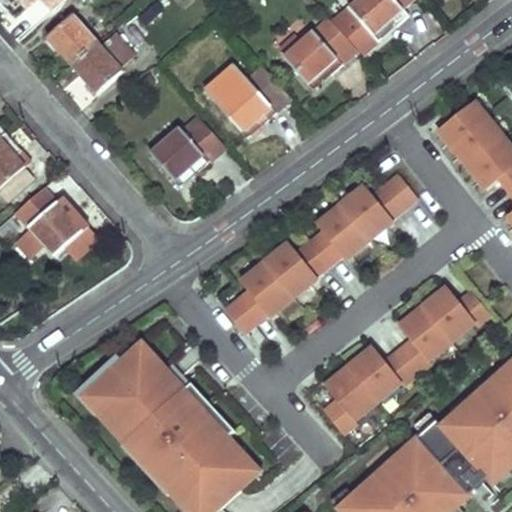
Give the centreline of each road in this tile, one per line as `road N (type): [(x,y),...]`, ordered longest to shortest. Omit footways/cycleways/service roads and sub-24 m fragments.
road 1 (residential): [(177,262),(0,57)]
road 2 (residential): [(264,388),(471,221)]
road 3 (tertiary): [(382,113),(177,262)]
road 4 (tertiary): [(162,273),(0,385)]
road 5 (tertiary): [(0,387),(112,511)]
road 6 (tertiary): [(511,14),(382,113)]
road 7 (residential): [(162,273),(264,388)]
road 8 (residential): [(382,113),(471,221)]
